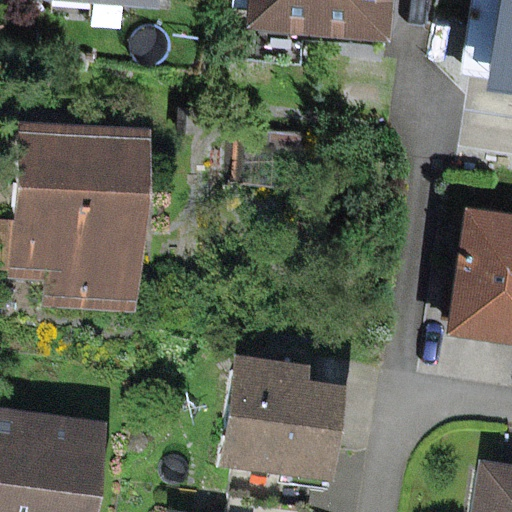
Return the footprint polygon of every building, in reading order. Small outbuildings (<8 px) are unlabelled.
[(172,0),(58,0),(171,14),(172,0)] [(248,0),(245,31),(389,44),(392,0),(248,0)] [(511,0),(501,0),(487,92),(511,95),(511,0)] [(138,148),(17,141),(10,280),(130,287),(138,148)] [(511,217),(467,210),(448,335),(511,344),(511,217)] [(354,386),(229,369),(215,472),(340,489),(354,386)] [(94,511),(108,454),(0,429),(0,511),(94,511)] [(511,511),(511,466),(480,462),(472,511),(511,511)]
